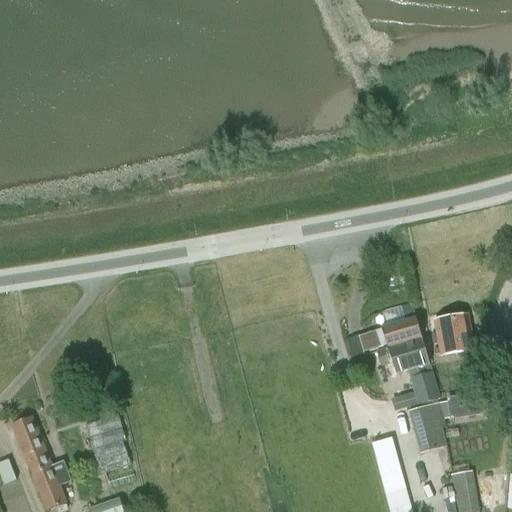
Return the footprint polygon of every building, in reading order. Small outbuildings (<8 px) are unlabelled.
[(441,357),(473,351),(468,317),(435,323),(441,357)] [(416,320),(382,329),(382,330),(359,337),(364,353),(387,346),(388,349),(422,339),(416,320)] [(429,365),(422,339),(388,349),(388,350),(377,353),(381,367),(392,364),(395,375),(417,369),(419,377),(410,380),(417,407),(439,401),(429,365)] [(83,420),(105,414),(101,394),(78,400),(83,420)] [(457,398),(446,400),(449,421),(460,419),(457,398)] [(439,405),(413,412),(419,436),(414,437),(420,456),(451,448),(439,405)] [(31,476),(52,468),(32,418),(11,426),(31,476)] [(8,461),(0,464),(0,475),(4,486),(16,481),(8,461)] [(52,468),(31,476),(44,508),(44,511),(64,511),(69,511),(65,500),(60,488),(72,483),(64,463),(52,468)] [(478,511),(473,472),(452,475),(457,511),(478,511)] [(123,511),(119,501),(89,511),(123,511)]
